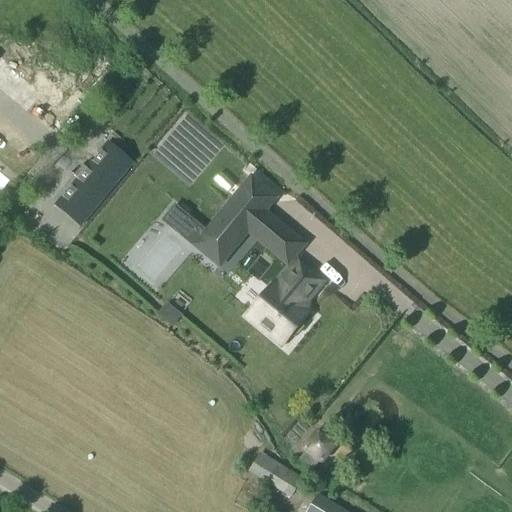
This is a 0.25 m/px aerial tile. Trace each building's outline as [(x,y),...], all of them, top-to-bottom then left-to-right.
[(54,224),(79,242),(125,176),(100,159),(54,224)] [(222,212),(206,231),(236,255),(250,237),(267,215),(276,204),(247,181),(222,212)] [(269,293),(248,319),(266,334),(266,342),(274,349),(284,349),(286,350),(292,343),(293,344),(301,342),(309,333),(308,325),(299,318),(327,284),(303,265),(275,298),(269,293)] [(167,306),(158,317),(173,329),(182,318),(167,306)] [(260,453),(249,471),(291,497),(302,479),(260,453)] [(344,511),(318,495),(307,511),(344,511)]
